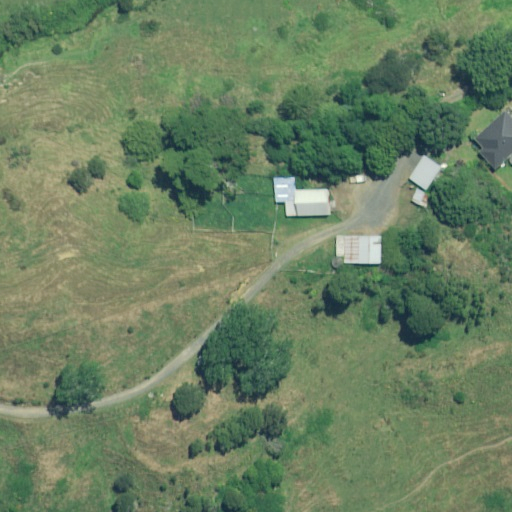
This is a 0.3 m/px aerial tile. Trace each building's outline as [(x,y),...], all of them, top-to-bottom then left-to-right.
[(511,113),(481,139),(490,149),(486,152),(501,170),(511,160),(511,113)] [(415,179),(432,190),(438,181),(447,187),(453,179),(444,173),(447,168),(431,156),(415,179)] [(302,191),(301,178),(280,178),(281,202),(291,202),(291,216),(335,216),(335,190),(302,191)] [(436,197),(422,190),(417,201),(430,208),(436,197)] [(351,264),(388,264),(388,258),(394,259),(394,237),(342,237),(342,256),(351,256),(351,264)]
